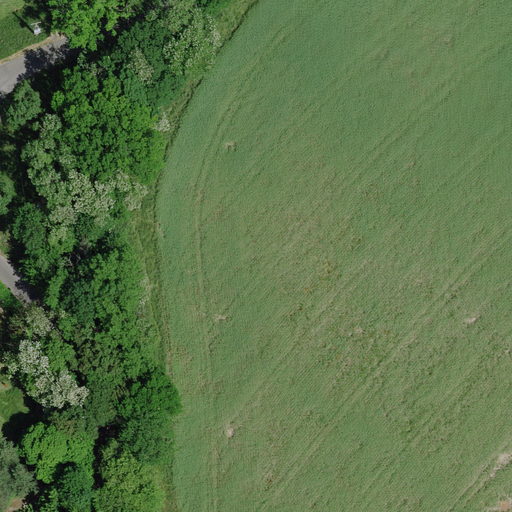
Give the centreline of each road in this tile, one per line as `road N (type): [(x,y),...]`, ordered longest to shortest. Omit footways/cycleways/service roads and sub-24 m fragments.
road 1 (unclassified): [(0,263),(59,327),(92,390),(105,511)]
road 2 (unclassified): [(13,71),(163,0)]
